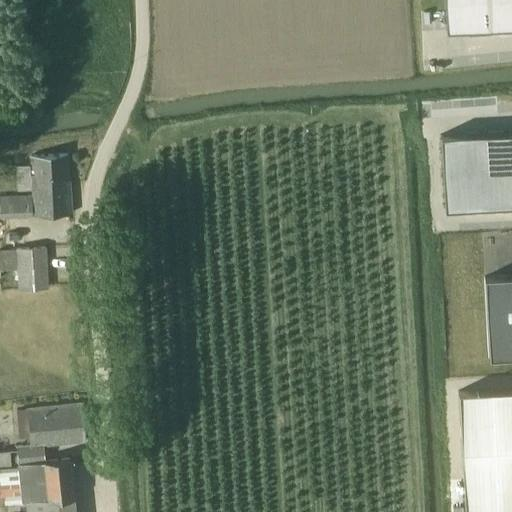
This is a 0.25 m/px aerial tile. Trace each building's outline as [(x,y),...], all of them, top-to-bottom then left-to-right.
[(511,0),(444,0),(446,31),(511,28),(511,0)] [(511,132),(441,137),(445,208),(511,204),(511,132)] [(31,156),(31,165),(16,166),(17,190),(32,190),(32,195),(0,196),(0,217),(70,214),(68,154),(31,156)] [(46,247),(16,248),(17,270),(17,274),(18,289),(49,288),(48,286),(46,247)] [(511,276),(484,278),(489,359),(511,357),(511,276)] [(511,509),(511,388),(458,392),(464,511),(496,511),(497,510),(511,509)] [(43,446),(85,441),(81,404),(27,409),(31,447),(16,448),(17,466),(11,467),(10,450),(0,451),(0,503),(25,501),(26,511),(76,511),(71,458),(45,461),(43,446)]
